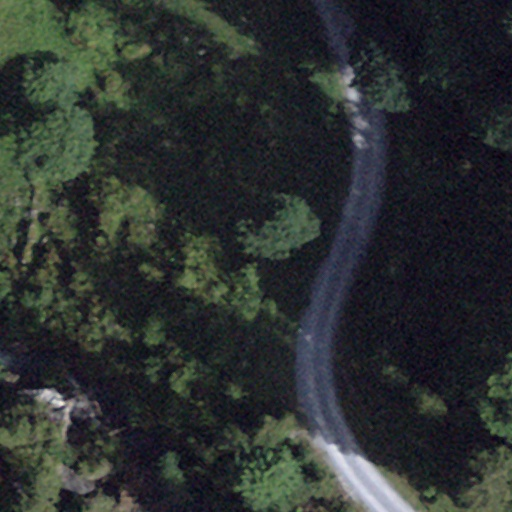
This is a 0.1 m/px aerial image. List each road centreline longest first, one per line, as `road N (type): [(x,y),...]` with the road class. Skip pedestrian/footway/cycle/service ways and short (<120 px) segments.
road 1 (track): [(390,511),(343,467),(315,393),(314,329),(356,215),(358,124),(328,0)]
road 2 (track): [(165,0),(268,112)]
